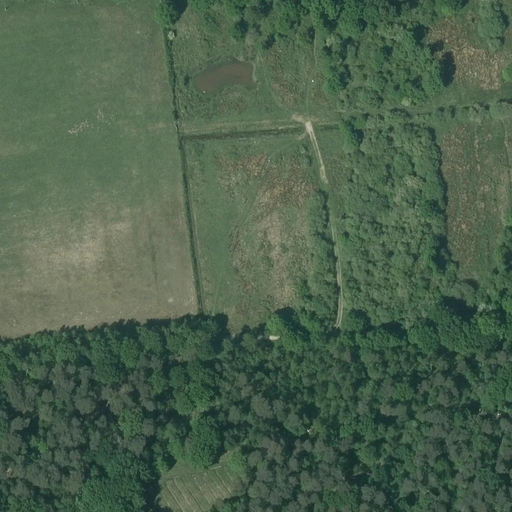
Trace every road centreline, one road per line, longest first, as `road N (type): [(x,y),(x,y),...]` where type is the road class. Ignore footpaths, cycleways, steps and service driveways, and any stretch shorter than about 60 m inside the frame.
road 1 (track): [(325,334),(336,323),(339,284),(306,119)]
road 2 (track): [(219,463),(9,511)]
road 3 (track): [(511,337),(388,338)]
road 4 (track): [(306,119),(184,129)]
